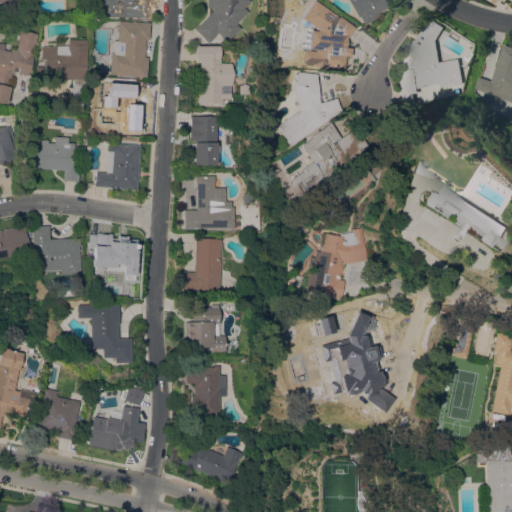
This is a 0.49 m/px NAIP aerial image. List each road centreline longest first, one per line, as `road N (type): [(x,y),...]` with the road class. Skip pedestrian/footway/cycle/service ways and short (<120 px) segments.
road 1 (residential): [(141,511),(158,422),(153,288),(170,0)]
road 2 (residential): [(201,511),(0,461)]
road 3 (residential): [(158,219),(42,200),(0,205)]
